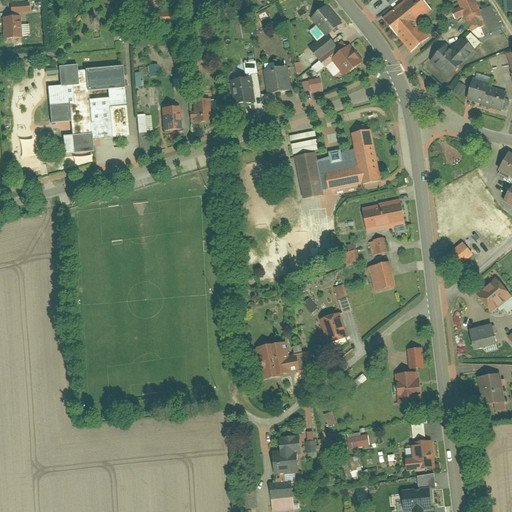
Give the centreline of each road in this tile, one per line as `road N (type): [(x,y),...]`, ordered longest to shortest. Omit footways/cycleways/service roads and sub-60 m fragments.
road 1 (residential): [(404,85),(0,207)]
road 2 (residential): [(245,415),(276,422),(436,303)]
road 3 (secondary): [(436,303),(460,511)]
road 4 (secondary): [(417,145),(436,303)]
